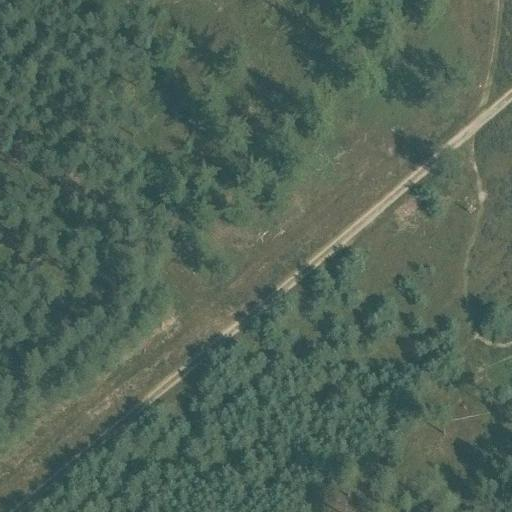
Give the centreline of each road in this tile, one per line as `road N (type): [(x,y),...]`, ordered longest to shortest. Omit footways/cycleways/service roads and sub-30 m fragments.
road 1 (track): [(511,87),(10,511)]
road 2 (track): [(0,68),(205,346)]
road 3 (track): [(493,0),(474,161)]
